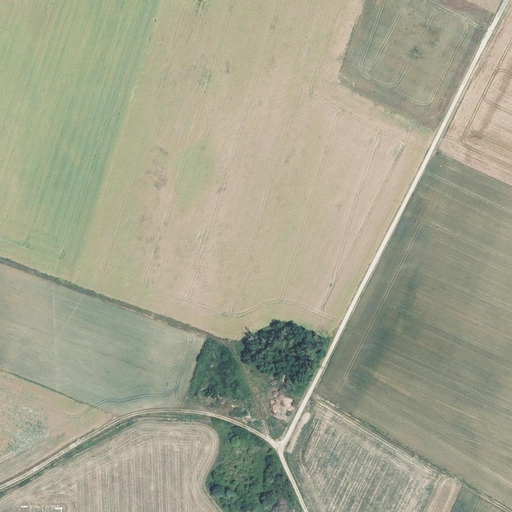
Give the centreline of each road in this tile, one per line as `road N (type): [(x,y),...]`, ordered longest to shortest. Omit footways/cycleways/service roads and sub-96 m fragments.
road 1 (track): [(280,448),(506,0)]
road 2 (track): [(0,260),(228,344),(268,437)]
road 3 (track): [(0,487),(140,412),(215,415),(280,448)]
road 4 (track): [(308,392),(511,511)]
